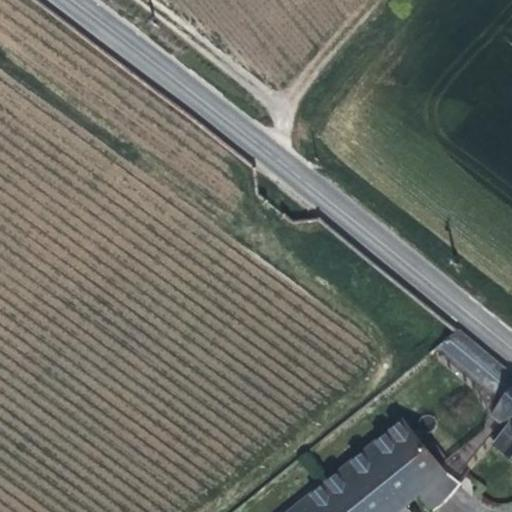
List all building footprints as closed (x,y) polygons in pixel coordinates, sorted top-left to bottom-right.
[(468,378),(486,357),(458,333),(436,351),(468,378)] [(511,377),(486,357),(468,378),(496,402),(486,414),(500,427),(487,442),(511,463),(511,377)] [(460,481),(437,464),(401,421),(293,511),(380,511),(408,488),(418,499),(428,511),(430,511),(447,498),(460,481)] [(289,481),(323,454),(312,439),(277,466),(289,481)] [(402,511),(418,499),(408,488),(380,511),(402,511)]
